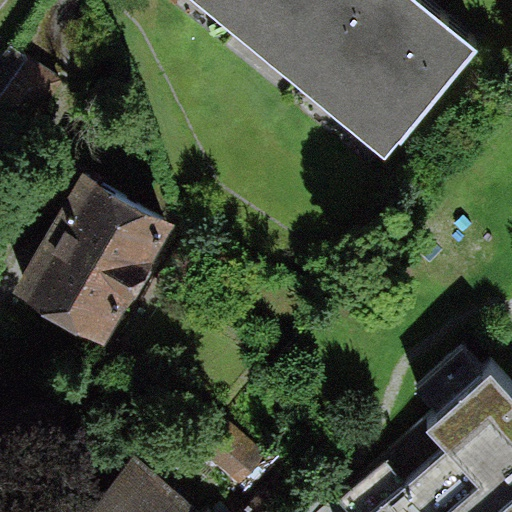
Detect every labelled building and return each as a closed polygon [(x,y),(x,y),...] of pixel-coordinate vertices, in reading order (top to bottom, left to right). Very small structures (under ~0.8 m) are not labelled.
[(476,21),(451,0),(220,0),(377,135),(476,21)] [(179,206),(82,151),(13,271),(109,326),(179,206)] [(454,429),(358,511),(511,511),(511,362),(494,344),(432,404),(454,429)] [(261,445),(221,411),(197,439),(236,473),(261,445)] [(190,511),(203,499),(138,438),(69,511),(190,511)] [(217,511),(203,499),(190,511),(217,511)]
